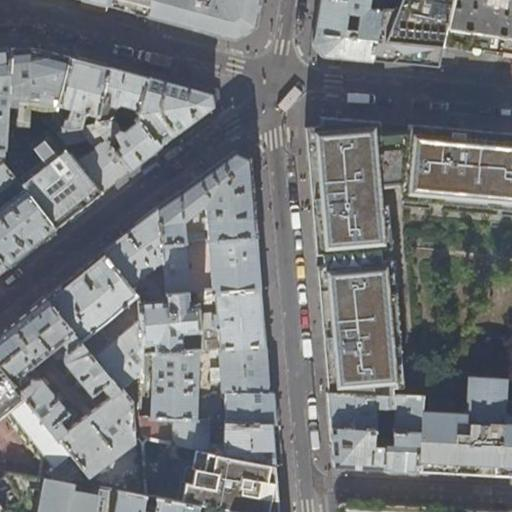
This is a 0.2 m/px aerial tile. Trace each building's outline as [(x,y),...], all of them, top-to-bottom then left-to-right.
[(108,0),(107,6),(126,11),(145,16),(150,0),(108,0)] [(150,0),(145,16),(175,24),(209,33),(256,46),(263,41),(268,9),(269,0),(150,0)] [(319,0),(313,43),(322,55),(346,57),(370,59),(379,11),(365,8),(366,0),(319,0)] [(380,0),(379,11),(370,59),(404,62),(437,66),(442,46),(452,0),(380,0)] [(511,0),(452,0),(442,46),(477,51),(511,56),(511,0)] [(10,48),(10,49),(7,100),(22,102),(23,99),(39,100),(38,106),(56,110),(56,107),(70,57),(39,49),(29,46),(10,48)] [(0,49),(0,163),(2,162),(5,118),(7,100),(10,49),(0,49)] [(88,62),(70,57),(56,107),(69,110),(67,116),(55,113),(53,121),(49,132),(53,132),(81,127),(84,114),(96,117),(108,67),(88,62)] [(179,87),(136,75),(108,67),(96,117),(94,124),(93,125),(128,170),(149,153),(184,124),(212,102),(211,95),(179,87)] [(356,223),(355,118),(327,115),(311,113),(303,120),(307,162),(312,222),(356,223)] [(53,121),(5,118),(2,162),(36,140),(48,133),(49,132),(53,121)] [(407,193),(407,123),(381,120),(355,118),(356,223),(381,223),(377,184),(401,182),(400,192),(407,193)] [(454,198),(454,127),(429,125),(407,123),(407,193),(454,198)] [(115,180),(128,170),(93,125),(81,127),(53,132),(101,192),(115,180)] [(511,132),(496,131),(454,127),(454,198),(511,202),(511,132)] [(101,192),(53,132),(49,132),(48,133),(36,140),(45,153),(52,155),(54,153),(60,160),(23,189),(54,229),(88,202),(101,192)] [(187,188),(156,210),(160,244),(185,242),(183,221),(206,204),(208,240),(255,237),(252,204),(248,159),(235,153),(187,188)] [(0,191),(15,179),(2,162),(0,163),(0,262),(5,268),(29,249),(54,229),(23,189),(0,206),(0,191)] [(165,282),(160,244),(156,210),(122,237),(103,253),(130,285),(153,267),(158,282),(165,282)] [(379,258),(378,246),(383,245),(381,223),(356,223),(312,222),(316,260),(320,306),(389,310),(384,258),(379,258)] [(257,262),(255,237),(208,240),(202,241),(203,262),(210,262),(210,268),(187,269),(185,242),(160,244),(165,282),(166,294),(188,292),(214,290),(259,287),(257,262)] [(137,294),(130,285),(103,253),(74,276),(44,299),(79,341),(137,294)] [(262,316),(259,287),(214,290),(216,312),(199,313),(200,330),(217,328),(218,339),(201,341),(201,350),(217,349),(264,345),(262,316)] [(189,305),(188,292),(166,294),(165,294),(166,300),(140,302),(141,318),(143,354),(154,353),(183,351),(182,333),(200,331),(200,330),(199,313),(198,304),(189,305)] [(79,341),(44,299),(12,325),(0,334),(0,369),(88,478),(133,443),(133,439),(132,439),(129,403),(118,389),(91,357),(79,341)] [(393,359),(389,310),(320,306),(321,330),(324,356),(393,359)] [(142,370),(143,354),(141,318),(91,357),(118,389),(142,370)] [(267,382),(264,345),(217,349),(219,365),(209,365),(210,380),(220,380),(221,392),(224,392),(226,421),(276,424),(274,393),(272,391),(268,391),(267,382)] [(198,350),(183,351),(154,353),(150,418),(167,419),(174,419),(195,420),(198,350)] [(396,389),(393,359),(324,356),(325,374),(327,392),(392,395),(391,390),(396,389)] [(0,417),(6,413),(26,439),(25,440),(39,459),(43,459),(39,475),(47,477),(93,485),(88,478),(0,369),(0,417)] [(460,412),(457,473),(507,475),(510,415),(503,414),(505,377),(469,375),(467,413),(460,412)] [(392,395),(327,392),(328,410),(330,427),(373,429),(392,430),(418,432),(420,410),(421,397),(392,395)] [(418,432),(416,471),(457,473),(460,412),(420,410),(418,432)] [(150,418),(140,417),(141,432),(142,431),(144,431),(145,431),(147,432),(148,433),(149,435),(149,437),(148,438),(147,439),(166,442),(167,419),(150,418)] [(226,421),(195,420),(174,419),(172,444),(197,448),(275,463),(279,464),(278,445),(276,424),(226,421)] [(372,444),(373,429),(330,427),(331,444),(333,467),(369,468),(416,471),(418,432),(392,430),(391,445),(372,444)] [(228,511),(234,511),(278,511),(276,496),(275,480),(275,463),(197,448),(193,467),(185,465),(182,481),(180,481),(176,501),(199,505),(228,511)] [(8,474),(12,470),(13,469),(2,467),(0,469),(5,476),(8,474)] [(25,473),(12,470),(8,474),(14,486),(24,483),(25,473)] [(102,511),(107,488),(47,477),(40,511),(102,511)] [(176,501),(156,497),(153,511),(151,511),(150,510),(149,509),(149,506),(143,505),(145,495),(117,490),(112,511),(197,511),(199,505),(176,501)]
